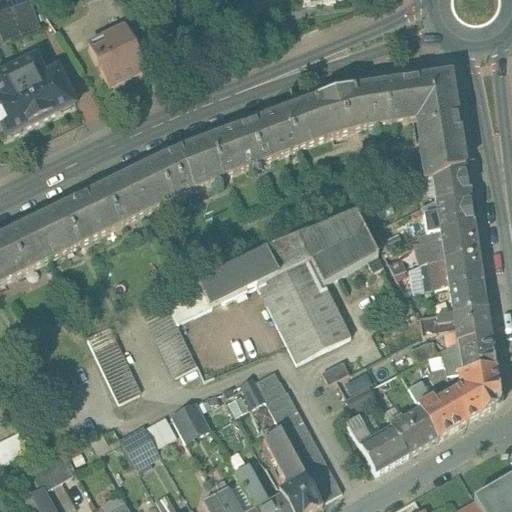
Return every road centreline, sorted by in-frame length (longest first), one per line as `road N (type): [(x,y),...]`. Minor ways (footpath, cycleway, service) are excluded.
road 1 (tertiary): [(0,207),(433,17)]
road 2 (unknown): [(407,484),(299,302),(284,299),(239,320)]
road 3 (residential): [(363,511),(511,421)]
road 4 (tertiary): [(511,196),(491,45)]
